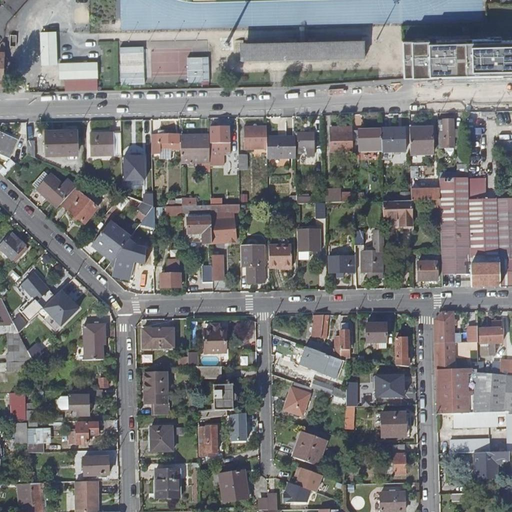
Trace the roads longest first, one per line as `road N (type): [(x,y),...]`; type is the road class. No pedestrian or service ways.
road 1 (residential): [(511,89),(0,107)]
road 2 (residential): [(430,511),(424,302)]
road 3 (residential): [(130,511),(124,306)]
road 4 (residential): [(124,306),(0,191)]
road 5 (residential): [(266,471),(262,304)]
road 6 (residential): [(424,302),(262,304)]
road 7 (residential): [(262,304),(124,306)]
